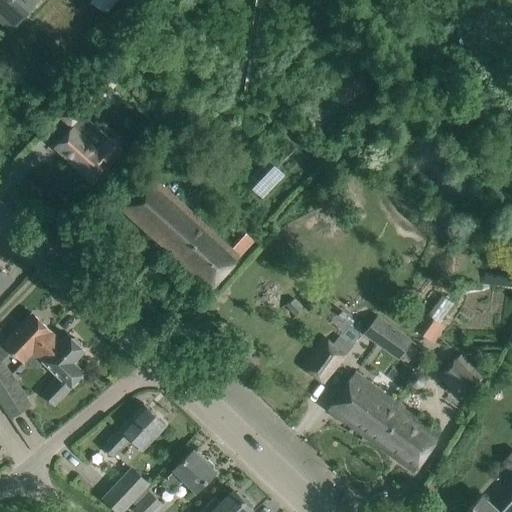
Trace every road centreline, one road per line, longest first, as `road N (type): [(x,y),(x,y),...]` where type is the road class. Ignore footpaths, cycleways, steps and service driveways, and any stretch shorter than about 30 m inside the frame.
road 1 (tertiary): [(309,511),(155,360)]
road 2 (tertiary): [(155,360),(0,219)]
road 3 (unclassified): [(155,360),(30,471)]
